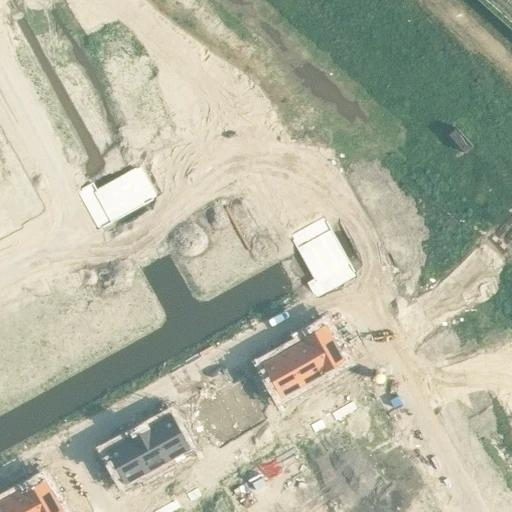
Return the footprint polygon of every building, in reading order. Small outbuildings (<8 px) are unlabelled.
[(127,0),(126,0),(71,30),(143,164),(178,145),(177,143),(189,137),(190,139),(208,129),(198,111),(182,120),(125,16),(134,11),(127,0)] [(4,151),(0,153),(0,180),(15,172),(4,151)] [(15,172),(0,180),(0,207),(27,193),(15,172)] [(239,180),(216,193),(234,226),(257,213),(259,217),(271,211),(269,207),(258,188),(247,194),(239,180)] [(27,193),(0,207),(0,223),(5,234),(23,224),(40,214),(29,192),(27,193)] [(216,193),(192,205),(210,238),(234,226),(216,193)] [(191,203),(169,215),(188,250),(210,238),(192,205),(191,203)] [(103,254),(79,267),(94,294),(83,300),(96,322),(107,316),(105,311),(127,299),(103,254)] [(233,260),(225,265),(231,275),(239,271),(233,260)] [(225,265),(217,269),(222,280),(231,275),(225,265)] [(37,287),(17,298),(41,343),(61,331),(63,335),(75,329),(63,307),(52,313),(37,287)] [(17,298),(0,307),(0,317),(10,335),(0,340),(0,342),(11,363),(23,356),(22,354),(41,343),(17,298)] [(325,322),(302,335),(304,339),(322,371),(345,358),(328,326),(325,322)] [(304,339),(283,350),(301,383),(322,371),(304,339)] [(283,350),(262,362),(280,394),(301,383),(283,350)] [(240,379),(217,392),(233,419),(239,431),(262,418),(255,406),(240,379)] [(217,392),(195,404),(210,432),(216,443),(239,431),(233,419),(217,392)] [(352,401),(341,406),(346,415),(357,409),(352,401)] [(511,404),(496,414),(511,443),(511,404)] [(341,406),(331,412),(336,421),(346,415),(341,406)] [(170,411),(147,424),(150,429),(165,456),(188,444),(173,416),(170,411)] [(321,417),(311,422),(316,431),(326,425),(321,417)] [(382,418),(350,435),(362,457),(394,440),(382,418)] [(147,424),(126,435),(129,441),(144,468),(165,456),(150,429),(147,424)] [(126,435),(103,448),(121,481),(144,468),(129,441),(126,435)] [(287,437),(276,442),(281,451),(292,445),(287,437)] [(394,440),(362,457),(374,478),(405,461),(394,440)] [(405,461),(374,478),(385,499),(417,482),(405,461)] [(228,467),(217,473),(222,481),(233,475),(228,467)] [(319,467),(310,472),(316,483),(325,478),(319,467)] [(61,511),(42,477),(20,489),(32,511),(61,511)] [(325,478),(316,483),(322,493),(330,489),(325,478)] [(417,482),(385,499),(392,511),(415,511),(429,504),(417,482)] [(195,485),(184,491),(189,500),(200,494),(195,485)] [(32,511),(20,489),(0,500),(0,502),(5,511),(32,511)] [(174,497),(164,503),(169,511),(179,506),(174,497)] [(164,503),(153,509),(155,511),(167,511),(169,511),(164,503)]
